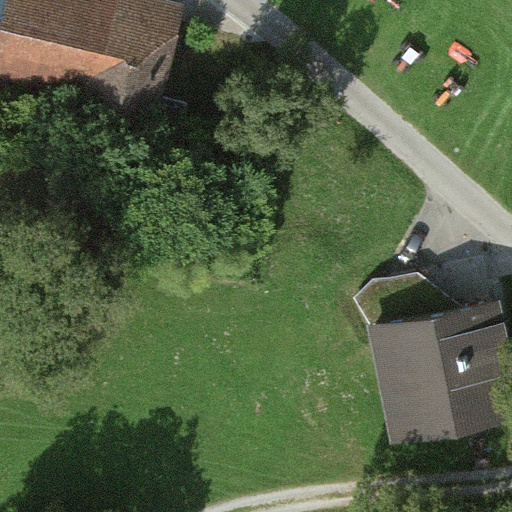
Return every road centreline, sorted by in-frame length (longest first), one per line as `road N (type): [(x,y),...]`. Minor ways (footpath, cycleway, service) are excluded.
road 1 (track): [(511,234),(234,0)]
road 2 (track): [(263,511),(511,474)]
